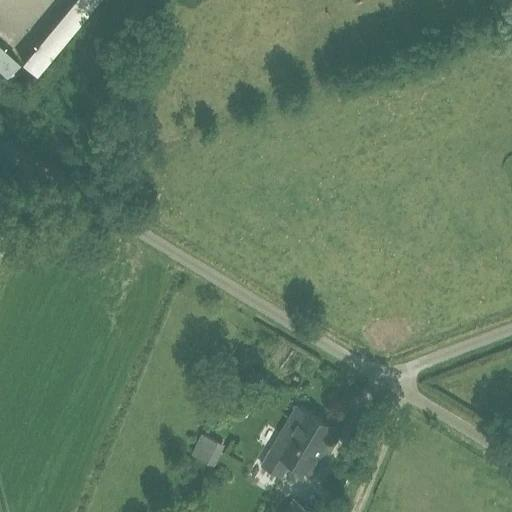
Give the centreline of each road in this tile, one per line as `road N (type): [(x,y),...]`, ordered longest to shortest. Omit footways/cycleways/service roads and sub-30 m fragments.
road 1 (unclassified): [(391,384),(0,148)]
road 2 (unclassified): [(511,457),(391,384)]
road 3 (unclassified): [(391,384),(404,370),(511,328)]
